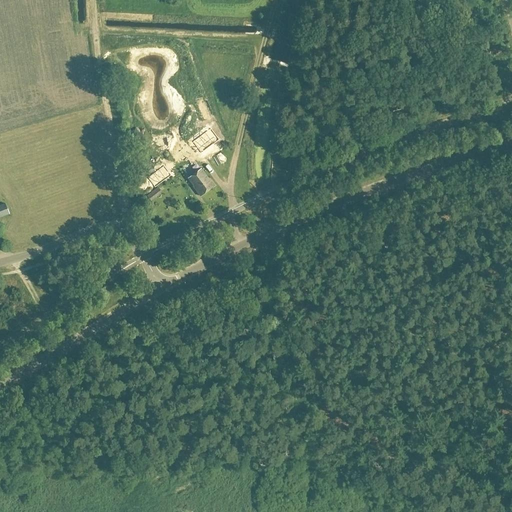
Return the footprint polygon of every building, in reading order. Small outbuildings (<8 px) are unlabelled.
[(211,128),(192,142),(201,154),(220,140),(211,128)] [(211,157),(196,159),(198,167),(213,164),(211,157)] [(155,171),(153,165),(151,159),(144,161),(146,167),(139,170),(141,177),(155,171)] [(171,176),(164,166),(148,178),(155,188),(171,176)] [(215,186),(213,184),(209,179),(208,179),(201,169),(188,178),(194,187),(193,187),(200,197),(215,186)] [(151,201),(153,200),(161,193),(158,188),(150,193),(147,196),(151,201)] [(0,206),(0,217),(9,214),(5,204),(0,206)]
